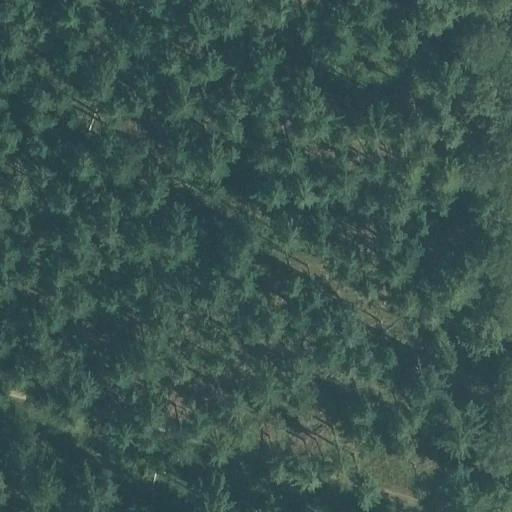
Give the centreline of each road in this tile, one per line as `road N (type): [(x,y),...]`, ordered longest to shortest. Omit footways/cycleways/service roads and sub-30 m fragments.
road 1 (track): [(450,0),(480,511)]
road 2 (track): [(0,395),(449,511)]
